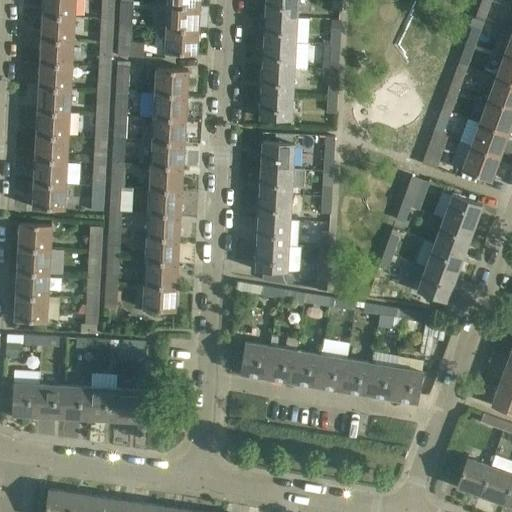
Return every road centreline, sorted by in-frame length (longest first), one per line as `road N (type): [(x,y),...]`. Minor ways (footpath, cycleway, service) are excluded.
road 1 (residential): [(207,379),(227,0)]
road 2 (residential): [(442,416),(207,379)]
road 3 (residential): [(442,416),(511,220)]
road 4 (residential): [(201,479),(15,452)]
